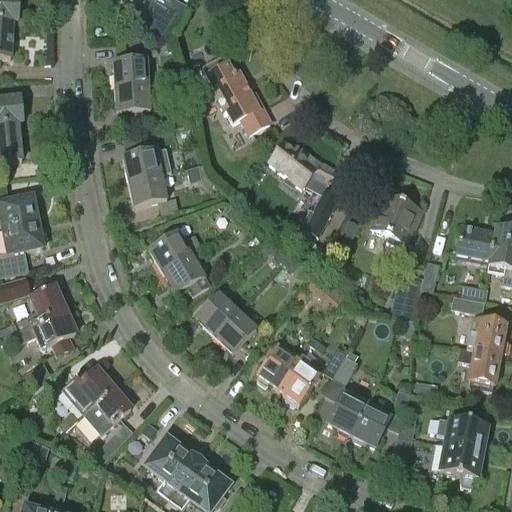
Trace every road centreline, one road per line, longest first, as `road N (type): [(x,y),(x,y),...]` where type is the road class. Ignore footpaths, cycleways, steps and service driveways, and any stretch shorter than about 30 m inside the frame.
road 1 (residential): [(378,511),(264,452),(186,392),(123,320),(87,226),(68,0)]
road 2 (residential): [(511,195),(422,175),(330,129),(285,77),(256,0)]
road 3 (unclassified): [(511,113),(315,0)]
